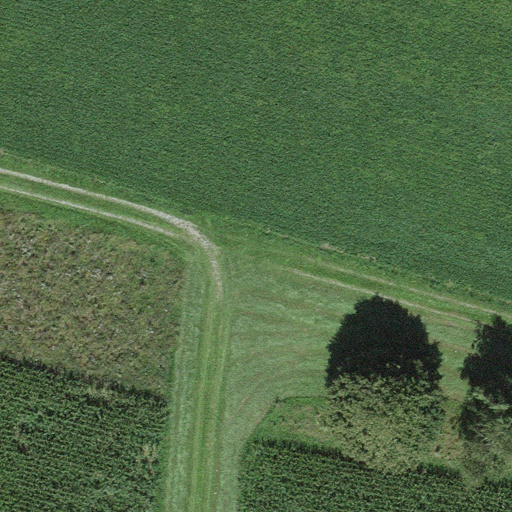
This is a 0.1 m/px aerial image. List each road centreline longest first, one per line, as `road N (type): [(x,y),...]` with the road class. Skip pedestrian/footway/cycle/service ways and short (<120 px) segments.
road 1 (track): [(0,197),(511,338)]
road 2 (track): [(216,257),(219,322),(204,511)]
